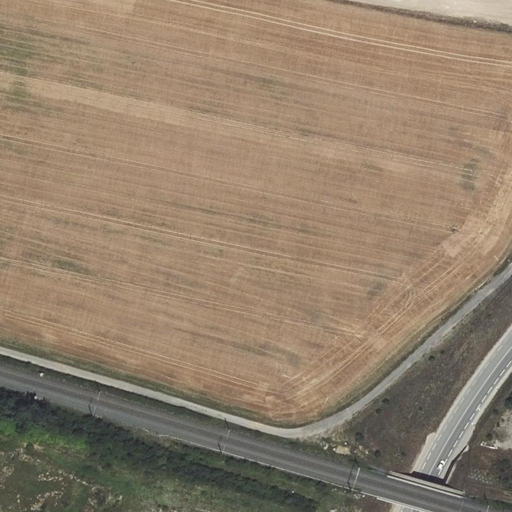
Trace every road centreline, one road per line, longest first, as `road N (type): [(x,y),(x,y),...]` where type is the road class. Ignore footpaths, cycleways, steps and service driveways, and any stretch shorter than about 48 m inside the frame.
road 1 (track): [(0,350),(285,434),(356,403),(511,264)]
road 2 (secondary): [(414,511),(465,414),(511,349)]
